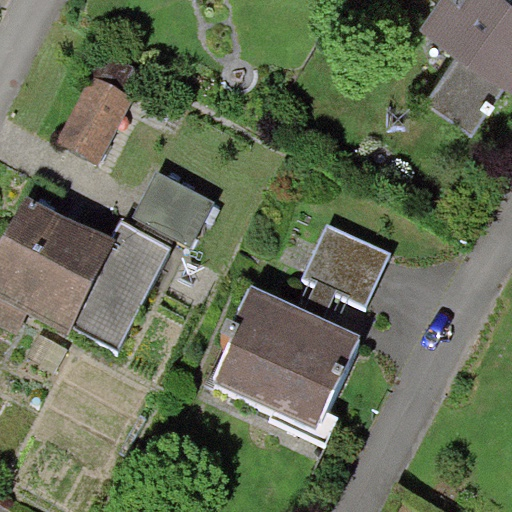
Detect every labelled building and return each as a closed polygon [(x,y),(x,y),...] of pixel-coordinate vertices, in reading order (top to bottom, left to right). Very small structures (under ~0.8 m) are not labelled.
[(443,0),(445,1),(423,33),(456,55),(428,98),(477,130),(505,87),(511,90),(511,1),(510,0),(443,0)] [(136,104),(88,82),(60,146),(108,167),(136,104)] [(220,206),(161,179),(141,221),(201,248),(220,206)] [(34,214),(0,286),(0,304),(81,343),(89,325),(135,347),(178,256),(119,228),(109,249),(34,214)] [(391,255),(329,228),(307,280),(369,306),(391,255)] [(318,318),(251,287),(208,381),(322,432),(364,339),(318,318)]
